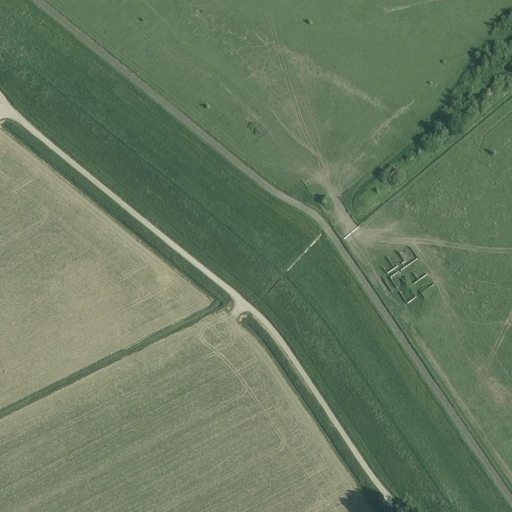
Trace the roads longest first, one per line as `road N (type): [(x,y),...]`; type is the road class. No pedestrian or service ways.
road 1 (track): [(0,36),(284,274),(449,511)]
road 2 (unclassified): [(243,307),(25,123),(0,118)]
road 3 (track): [(511,480),(340,222)]
